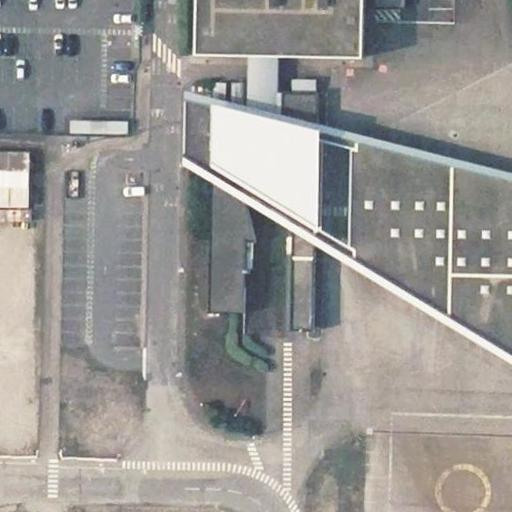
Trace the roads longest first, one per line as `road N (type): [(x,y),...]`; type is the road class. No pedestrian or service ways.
road 1 (unclassified): [(169,0),(159,488)]
road 2 (unknown): [(166,140),(126,156),(111,176),(104,315),(115,349),(162,362)]
road 3 (unclassified): [(159,488),(0,486)]
